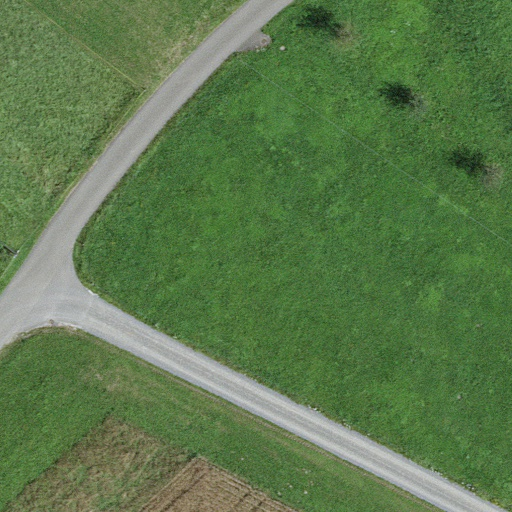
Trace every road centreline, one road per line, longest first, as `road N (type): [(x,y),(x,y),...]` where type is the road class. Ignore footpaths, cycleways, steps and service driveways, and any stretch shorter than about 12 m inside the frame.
road 1 (track): [(480,511),(31,281)]
road 2 (unclassified): [(0,327),(138,135),(276,0)]
